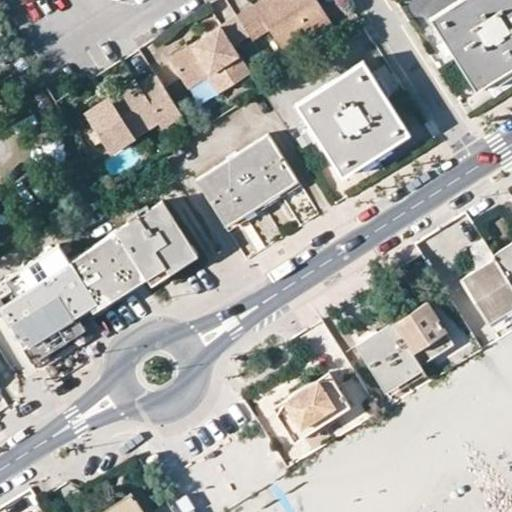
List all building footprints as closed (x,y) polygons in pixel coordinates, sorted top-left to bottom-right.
[(252,38),(265,29),(279,50),(328,19),(316,0),(257,0),(236,13),(238,15),(250,34),(252,38)] [(511,0),(455,0),(430,16),(475,89),(493,78),(490,73),(504,64),(506,67),(511,63),(511,0)] [(219,91),(251,71),(234,44),(250,34),(238,15),(171,57),(183,77),(205,62),(212,73),(209,74),(219,91)] [(367,159),(408,132),(362,60),(296,103),(342,175),(367,159)] [(212,73),(205,62),(183,77),(189,86),(209,74),(212,73)] [(111,95),(114,101),(106,106),(102,100),(87,110),(108,144),(174,102),(156,73),(140,82),(137,78),(111,95)] [(102,100),(106,106),(114,101),(111,95),(102,100)] [(161,120),(164,126),(182,115),(174,102),(108,144),(112,150),(161,120)] [(297,179),(267,134),(195,179),(224,225),(259,203),(297,179)] [(114,228),(144,275),(165,261),(189,245),(160,199),(114,228)] [(0,301),(0,306),(24,342),(63,317),(88,301),(93,307),(144,275),(114,228),(67,258),(58,243),(5,276),(15,293),(0,301)] [(482,264),(460,278),(486,320),(511,303),(511,283),(493,253),(484,239),(472,247),(482,264)] [(511,241),(493,253),(511,283),(511,241)] [(419,359),(452,337),(419,286),(401,297),(408,308),(391,318),(393,321),(419,359)] [(420,362),(419,359),(393,321),(371,334),(368,329),(353,338),(384,386),(420,362)] [(384,386),(389,395),(426,371),(420,362),(384,386)] [(273,405),(294,438),(348,402),(327,370),(313,379),(306,381),(299,384),(289,392),(282,399),(273,405)] [(144,511),(130,490),(96,511),(144,511)] [(196,511),(187,497),(176,504),(180,511),(196,511)]
